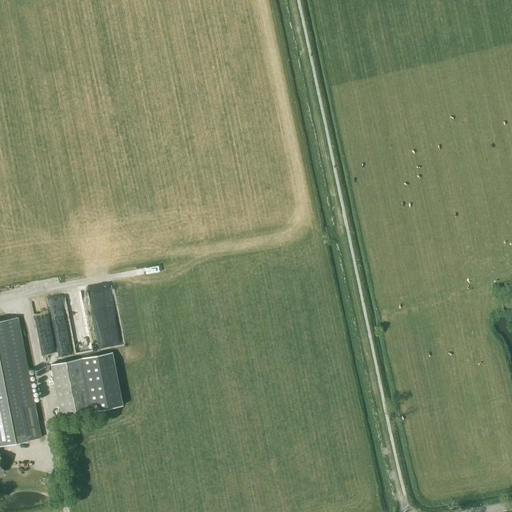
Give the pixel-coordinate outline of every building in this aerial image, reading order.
[(73,310),(67,311),(70,326),(57,328),(62,354),(93,348),(83,294),(71,297),(73,310)] [(48,296),(34,299),(44,353),(59,350),(52,313),(48,314),(46,302),(49,302),(48,296)] [(0,445),(40,437),(17,318),(0,321),(0,469),(2,469),(0,459),(0,445)] [(125,334),(101,337),(102,347),(126,344),(125,334)] [(123,405),(112,352),(82,358),(92,411),(123,405)] [(90,411),(80,358),(50,364),(61,417),(90,411)]
